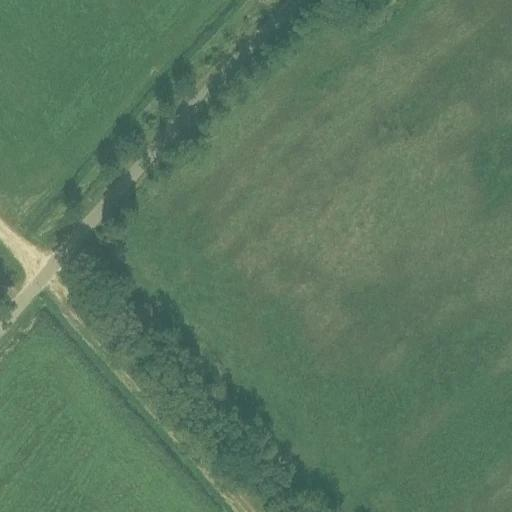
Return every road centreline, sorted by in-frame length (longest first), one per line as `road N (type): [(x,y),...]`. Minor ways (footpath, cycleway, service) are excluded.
road 1 (unclassified): [(0,325),(299,0)]
road 2 (track): [(44,277),(245,511)]
